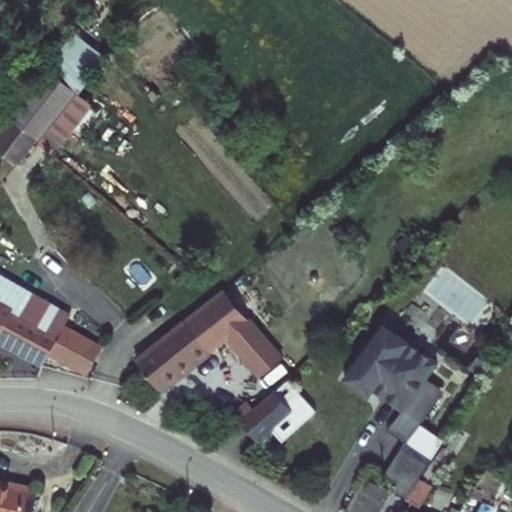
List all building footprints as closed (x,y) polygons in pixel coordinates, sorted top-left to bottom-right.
[(1,124),(24,144),(41,123),(45,126),(82,82),(52,56),(15,100),(19,103),(1,124)] [(184,263),(220,241),(198,206),(163,228),(184,263)] [(0,270),(0,288),(59,323),(67,307),(0,270)] [(170,367),(233,318),(262,352),(282,331),(229,270),(160,328),(168,338),(155,348),(170,367)] [(0,335),(42,356),(47,346),(86,366),(96,346),(59,323),(0,288),(0,335)] [(415,384),(433,398),(452,370),(434,358),(449,336),(397,299),(357,352),(381,369),(386,363),(415,384)] [(288,403),(307,385),(287,364),(249,400),(274,425),(293,408),(288,403)] [(417,420),(433,398),(415,384),(399,407),(417,420)] [(393,478),(405,486),(420,466),(408,458),(393,478)] [(374,470),(356,461),(352,474),(369,484),(374,470)] [(477,476),(469,471),(462,483),(471,488),(477,476)] [(0,511),(22,511),(29,481),(0,475),(0,511)] [(436,510),(396,490),(383,511),(444,511),(448,506),(453,497),(446,494),(436,510)] [(466,511),(456,511),(448,506),(444,511),(478,511),(488,497),(479,493),(466,511)]
